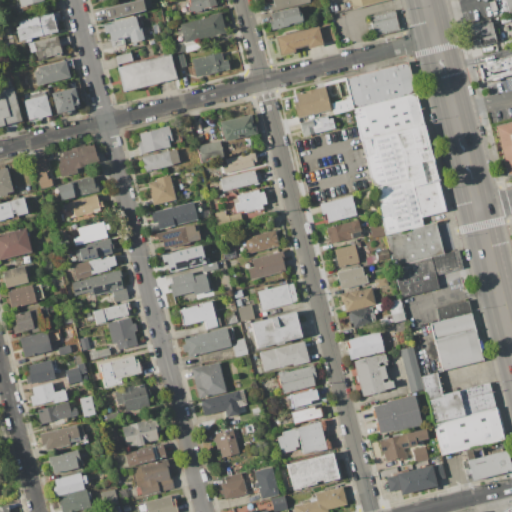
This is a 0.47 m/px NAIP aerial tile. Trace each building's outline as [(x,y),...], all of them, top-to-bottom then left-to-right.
[(104,8),(136,0),(141,0),(144,10),(106,19),(104,8)] [(189,0),(215,0),(216,5),(190,12),(188,6),(191,5),(189,0)] [(272,0),(309,0),(310,2),(272,12),(270,4),(273,3),(272,0)] [(387,0),(352,9),(349,0),(387,0)] [(511,0),(503,0),(507,14),(511,12),(511,0)] [(270,14),(298,6),(302,22),(271,30),(269,21),(271,20),(270,14)] [(375,38),(370,17),(396,11),(401,31),(375,38)] [(180,24),(209,17),(208,15),(220,12),(225,33),(220,35),(219,33),(184,41),(180,24)] [(18,21),(52,13),(56,32),(19,40),(16,27),(20,27),(18,21)] [(102,25),(135,17),(138,29),(141,28),(143,40),(136,41),(136,39),(129,41),(128,37),(123,38),(124,42),(111,45),(108,32),(104,33),(102,25)] [(470,41),(479,39),(481,47),(497,43),(492,22),(467,29),(470,41)] [(275,36),(316,25),(321,44),(307,47),(307,45),(294,48),(294,51),(279,54),(275,36)] [(320,30),(332,27),(335,40),(323,43),(320,30)] [(28,42),(57,35),(62,53),(59,53),(60,56),(35,62),(33,51),(30,52),(28,42)] [(171,48),(183,45),(185,51),(173,54),(171,48)] [(115,56),(130,52),(132,60),(117,64),(115,56)] [(191,59),(220,52),(222,61),(226,60),(228,70),(196,78),(191,59)] [(154,58),(169,54),(175,78),(160,82),(154,58)] [(173,56),(183,54),(186,67),(176,70),(173,56)] [(476,66),(511,57),(511,79),(482,87),(476,66)] [(138,62),(154,58),(160,82),(144,86),(138,62)] [(38,67),(65,61),(69,77),(38,85),(35,72),(39,71),(38,67)] [(115,67),(138,62),(144,86),(122,91),(115,67)] [(355,110),(347,78),(409,62),(417,94),(355,110)] [(0,96),(0,87),(12,85),(20,119),(6,122),(0,96)] [(294,94),(324,87),(330,110),(296,118),(293,103),(296,102),(294,94)] [(51,93),(74,88),(78,105),(72,106),(73,109),(55,113),(51,93)] [(363,142),(355,110),(417,94),(425,126),(363,142)] [(23,101),(30,99),(30,97),(35,96),(35,98),(45,96),(50,114),(27,120),(23,101)] [(331,104),(349,99),(352,110),(333,114),(331,104)] [(220,123),(250,116),(252,125),(254,125),(256,133),(222,141),(220,133),(222,133),(220,123)] [(299,123),(326,117),(327,119),(331,118),(333,129),(302,136),(299,123)] [(511,174),(508,175),(496,126),(511,122),(511,174)] [(139,133),(168,126),(171,140),(168,141),(170,147),(139,154),(137,143),(141,142),(139,133)] [(447,213),(425,126),(363,142),(387,236),(424,226),(422,219),(447,213)] [(198,146),(219,141),(223,157),(202,162),(198,146)] [(59,176),(56,163),(58,162),(57,157),(61,155),(60,151),(91,143),(96,162),(74,167),(75,172),(59,176)] [(142,157),(176,148),(179,162),(145,171),(142,157)] [(225,159),(254,152),(256,162),(253,163),(254,166),(222,174),(221,167),(227,166),(225,159)] [(32,161),(46,158),(49,170),(45,171),(47,179),(51,178),(53,185),(39,189),(32,161)] [(0,169),(6,168),(11,191),(6,192),(7,195),(0,196),(0,169)] [(220,179),(254,171),(257,182),(223,191),(220,179)] [(154,179),(168,175),(174,200),(153,205),(147,183),(155,181),(154,179)] [(56,185),(91,177),(94,185),(97,184),(98,191),(60,200),(58,193),(56,193),(55,188),(57,188),(56,185)] [(237,195),(249,192),(249,191),(257,189),(258,192),(262,191),(265,203),(261,204),(262,208),(245,212),(245,210),(237,212),(235,204),(239,202),(237,195)] [(63,203),(96,195),(97,202),(102,201),(103,206),(99,207),(99,210),(74,217),(72,209),(65,211),(63,203)] [(319,204),(351,196),(355,215),(327,222),(325,213),(321,213),(319,204)] [(0,203),(24,198),(27,213),(16,216),(15,213),(11,214),(12,217),(0,219),(0,203)] [(150,213),(179,206),(183,224),(158,230),(156,222),(152,223),(150,213)] [(214,213),(225,210),(226,216),(239,213),(241,220),(217,226),(214,213)] [(325,228),(358,220),(361,235),(329,243),(325,228)] [(77,228),(102,221),(103,225),(107,224),(108,229),(104,230),(106,237),(74,245),(72,238),(79,236),(77,228)] [(369,226),(381,223),(383,235),(372,238),(369,226)] [(446,254),(438,223),(424,226),(387,236),(394,267),(446,254)] [(156,234),(191,225),(193,232),(198,231),(200,240),(163,249),(160,239),(157,239),(156,234)] [(0,234),(26,228),(31,251),(0,258),(0,234)] [(243,237),(274,230),(278,246),(247,253),(243,237)] [(75,250),(82,248),(82,246),(108,239),(111,253),(78,262),(75,250)] [(334,249),(354,244),(359,263),(338,268),(334,249)] [(160,255),(200,245),(204,263),(168,272),(166,265),(163,266),(160,255)] [(222,250),(234,247),(236,257),(225,259),(222,250)] [(441,289),(402,299),(394,267),(446,254),(456,251),(461,270),(438,276),(441,289)] [(246,269),(253,267),(251,259),(280,252),(285,270),(249,279),(246,269)] [(72,265),(99,258),(99,259),(114,256),(116,264),(105,267),(106,270),(75,277),(72,265)] [(202,265),(216,261),(218,268),(203,272),(202,265)] [(2,271),(24,265),(28,282),(6,287),(2,271)] [(336,272),(360,266),(363,275),(365,274),(368,283),(340,289),(336,272)] [(71,283),(120,271),(121,276),(120,276),(122,286),(126,285),(129,297),(114,301),(112,290),(90,296),(89,291),(75,295),(71,283)] [(170,277),(191,272),(192,276),(204,273),(208,288),(172,297),(169,284),(171,283),(170,277)] [(47,279),(60,275),(64,289),(50,292),(47,279)] [(374,279),(384,277),(387,285),(376,288),(374,279)] [(257,291),(287,284),(288,286),(293,285),(296,298),(291,300),(292,302),(262,310),(257,291)] [(6,291),(31,285),(35,302),(11,308),(6,291)] [(339,294),(358,289),(358,290),(371,287),(375,304),(344,312),(339,294)] [(233,291),(241,289),(242,296),(234,298),(233,291)] [(372,291),(378,289),(381,302),(375,303),(372,291)] [(387,301),(400,298),(405,320),(393,323),(391,314),(390,315),(387,301)] [(469,301),(437,309),(440,322),(472,314),(469,301)] [(179,309),(196,305),(196,307),(200,306),(199,304),(210,302),(216,325),(206,327),(204,320),(183,326),(179,309)] [(92,312),(128,303),(130,309),(127,310),(128,314),(105,320),(105,321),(95,324),(92,312)] [(237,307),(250,304),(254,318),(240,321),(237,307)] [(350,312),(370,307),(373,322),(353,327),(350,312)] [(14,315),(39,308),(44,330),(32,333),(31,329),(14,333),(11,322),(15,321),(14,315)] [(223,314),(234,312),(237,321),(226,324),(223,314)] [(251,323),(294,312),(300,337),(257,348),(251,323)] [(434,341),(430,324),(440,322),(472,314),(476,330),(434,341)] [(107,323),(129,317),(131,324),(135,323),(137,331),(133,332),(136,345),(117,350),(116,343),(112,344),(107,323)] [(184,338),(225,327),(229,345),(188,355),(187,350),(182,351),(181,345),(185,344),(184,338)] [(484,361),(442,372),(434,341),(476,330),(484,361)] [(19,338),(46,331),(51,350),(24,357),(19,338)] [(348,339),(378,332),(383,352),(350,360),(347,349),(350,348),(348,339)] [(79,339),(87,337),(90,348),(82,350),(79,339)] [(233,344),(237,343),(236,340),(244,338),(247,353),(236,356),(233,344)] [(259,351),(303,340),(308,361),(293,365),(292,364),(264,371),(259,351)] [(60,348),(69,345),(71,352),(61,354),(60,348)] [(88,352),(109,347),(111,355),(90,360),(88,352)] [(353,360),(375,354),(376,356),(384,354),(386,361),(384,361),(384,363),(382,363),(381,362),(377,363),(378,366),(382,365),(386,378),(381,379),(382,382),(387,381),(389,380),(389,381),(391,380),(393,387),(361,396),(353,360)] [(98,364),(132,355),(133,360),(135,359),(136,362),(138,361),(140,372),(118,378),(120,383),(104,387),(98,364)] [(27,366),(54,359),(57,371),(53,372),(55,377),(27,384),(25,375),(29,375),(27,366)] [(64,370),(76,367),(75,364),(82,362),(85,372),(80,373),(81,381),(68,384),(64,370)] [(192,369),(218,362),(225,392),(199,399),(192,369)] [(278,371),(285,370),(286,371),(312,365),(315,377),(312,378),(314,385),(283,393),(278,371)] [(421,378),(437,374),(442,395),(427,399),(421,378)] [(31,387),(51,382),(53,392),(64,390),(66,400),(53,403),(52,401),(32,406),(30,396),(33,395),(31,387)] [(496,409),(490,383),(427,400),(433,425),(496,409)] [(113,392),(122,389),(122,388),(133,385),(134,387),(143,384),(145,389),(147,389),(149,397),(145,398),(147,405),(125,411),(123,402),(116,403),(113,392)] [(288,395),(314,389),(316,398),(309,400),(310,402),(291,407),(288,395)] [(200,401),(240,391),(246,412),(226,417),(225,410),(204,416),(200,401)] [(370,406),(384,403),(383,402),(412,394),(416,408),(374,419),(370,406)] [(77,399),(89,396),(93,414),(82,417),(77,399)] [(36,410),(67,402),(69,409),(76,407),(78,415),(39,424),(36,410)] [(291,412),(313,406),(314,409),(319,408),(321,417),(294,424),(291,412)] [(416,408),(420,424),(392,431),(391,430),(378,434),(374,419),(416,408)] [(504,441),(442,457),(433,425),(496,409),(504,441)] [(121,427),(129,425),(142,422),(155,419),(158,430),(155,431),(158,439),(143,443),(143,445),(137,446),(136,445),(126,447),(121,427)] [(281,432),(319,422),(326,448),(303,454),(301,445),(293,447),(294,450),(281,453),(277,437),(282,435),(281,432)] [(39,433),(75,424),(79,438),(68,441),(69,445),(46,451),(45,445),(42,446),(39,433)] [(211,434),(233,429),(239,453),(220,458),(215,441),(213,442),(211,434)] [(377,440),(423,429),(425,438),(413,441),(414,445),(401,448),(402,451),(404,450),(405,457),(404,457),(404,459),(397,460),(396,458),(385,461),(382,452),(380,452),(377,440)] [(124,453),(161,444),(164,457),(127,466),(124,453)] [(410,449),(423,446),(426,459),(414,462),(410,449)] [(106,449),(112,448),(114,454),(107,456),(106,449)] [(47,457),(77,450),(79,460),(75,460),(77,467),(53,473),(51,467),(50,467),(47,457)] [(511,472),(469,483),(463,461),(507,450),(511,472)] [(285,464),(330,452),(337,477),(291,489),(285,464)] [(141,495),(139,487),(137,487),(132,469),(139,467),(139,466),(167,459),(168,465),(166,465),(169,477),(171,477),(173,487),(141,495)] [(429,465),(430,466),(440,464),(443,477),(433,480),(434,485),(418,489),(413,469),(429,465)] [(252,470),(270,466),(277,494),(259,498),(257,488),(255,489),(253,481),(255,480),(252,470)] [(384,478),(394,475),(394,474),(413,469),(418,489),(396,495),(395,490),(388,491),(384,478)] [(53,479),(79,472),(80,476),(84,475),(86,483),(82,484),(84,489),(57,496),(54,497),(52,487),(55,486),(53,479)] [(223,477),(240,472),(246,493),(223,499),(220,485),(225,484),(223,477)] [(315,500),(313,493),(341,486),(346,504),(327,509),(327,511),(293,511),(292,506),(315,500)] [(86,492),(89,492),(90,498),(88,499),(90,506),(69,511),(61,511),(57,496),(84,489),(85,489),(86,492)] [(103,492),(113,489),(117,504),(107,507),(103,492)] [(273,511),(270,499),(284,495),(288,508),(273,511)] [(169,496),(170,499),(174,498),(177,511),(146,511),(144,502),(169,496)]
